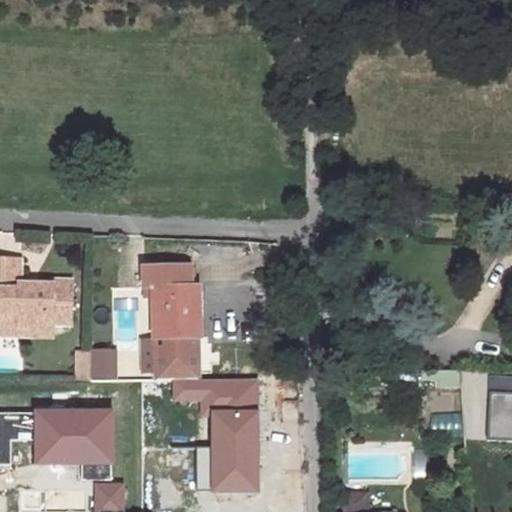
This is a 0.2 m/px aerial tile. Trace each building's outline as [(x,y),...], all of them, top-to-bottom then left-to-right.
[(19,328),(52,329),(52,326),(71,326),(71,282),(52,281),(52,286),(36,286),(36,293),(25,293),(25,290),(19,290),(20,259),(0,259),(0,336),(19,336),(19,328)] [(195,264),(142,265),(143,296),(149,296),(149,341),(155,341),(156,379),(172,379),(199,378),(198,339),(204,339),(203,284),(196,284),(195,264)] [(52,329),(19,328),(19,336),(52,337),(52,329)] [(116,382),(116,353),(93,353),(93,383),(116,382)] [(211,412),(259,412),(259,377),(199,378),(172,379),(173,400),(199,400),(199,412),(211,412)] [(511,393),(488,393),(487,442),(511,442),(511,393)] [(112,463),(112,407),(34,408),(34,464),(112,463)] [(211,494),(260,493),(259,412),(211,412),(211,494)] [(343,496),(343,511),(365,511),(365,496),(343,496)]
